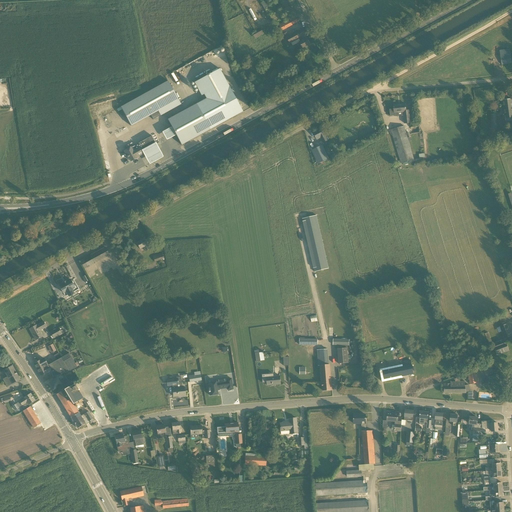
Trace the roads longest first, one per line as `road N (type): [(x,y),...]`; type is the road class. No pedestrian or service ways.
road 1 (unclassified): [(0,296),(360,95),(511,78)]
road 2 (residential): [(73,442),(185,411),(328,400),(510,410)]
road 3 (primary): [(28,207),(97,195),(150,173),(337,70)]
road 4 (track): [(377,90),(511,11)]
road 5 (primary): [(337,70),(467,0)]
road 6 (secondary): [(73,442),(0,328)]
